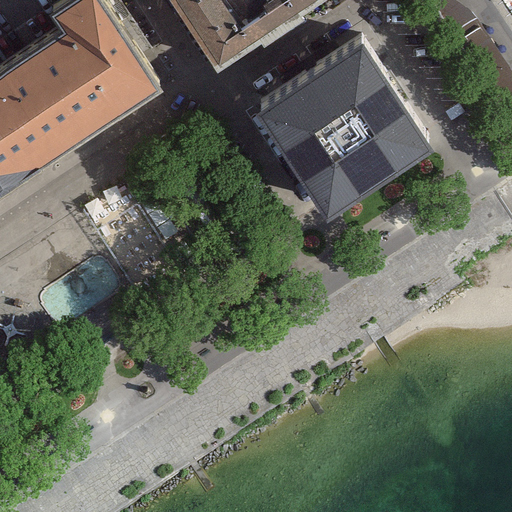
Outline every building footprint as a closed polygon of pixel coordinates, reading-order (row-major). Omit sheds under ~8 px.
[(0,184),(160,79),(107,0),(58,0),(52,4),(64,21),(0,63),(0,184)] [(177,0),(222,66),(323,0),(177,0)] [(430,0),(511,120),(511,71),(477,17),(463,3),(458,0),(430,0)] [(362,32),(261,99),(328,200),(429,133),(362,32)] [(77,215),(0,264),(0,282),(48,356),(133,302),(77,215)]
